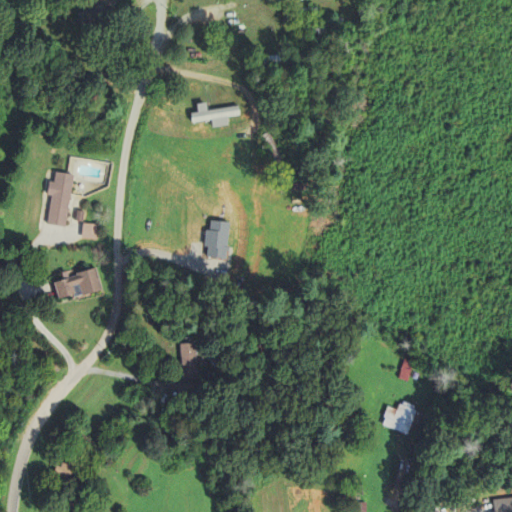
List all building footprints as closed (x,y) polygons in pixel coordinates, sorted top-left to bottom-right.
[(88,36),(72,19),(92,0),(102,0),(113,12),(88,36)] [(296,8),(316,7),(316,14),(296,15),(296,8)] [(303,33),(340,16),(343,24),(307,40),(303,33)] [(290,53),(302,50),(305,63),(293,66),(290,53)] [(262,64),(261,56),(279,54),(280,62),(262,64)] [(187,113),(237,106),(239,114),(189,122),(187,113)] [(266,131),(290,169),(282,174),(258,136),(266,131)] [(52,182),(53,172),(72,175),(63,228),(45,224),(49,196),(45,195),(47,182),(52,182)] [(279,185),(297,183),(298,201),(280,202),(279,185)] [(81,222),(74,220),(75,210),(83,211),(81,222)] [(196,241),(201,219),(224,224),(219,246),(196,241)] [(80,238),(81,223),(97,224),(96,239),(80,238)] [(70,294),(56,299),(51,283),(74,276),(74,274),(94,268),(102,290),(81,297),(80,295),(71,298),(70,294)] [(193,341),(197,378),(181,379),(178,342),(193,341)] [(406,380),(397,377),(403,357),(412,360),(406,380)] [(386,405),(395,408),(397,403),(400,404),(402,400),(414,405),(413,408),(415,409),(423,412),(419,421),(415,419),(409,436),(380,424),(383,416),(381,416),(386,405)] [(58,465),(60,461),(79,467),(74,483),(55,476),(55,475),(50,473),(53,463),(58,465)] [(365,501),(365,511),(350,511),(350,501),(365,501)] [(107,511),(94,511),(96,502),(109,505),(107,511)]
